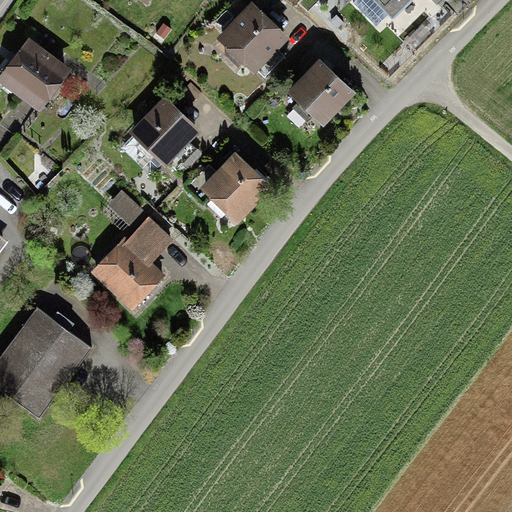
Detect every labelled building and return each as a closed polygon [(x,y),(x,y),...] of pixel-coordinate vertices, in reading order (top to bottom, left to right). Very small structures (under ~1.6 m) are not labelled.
[(373,0),(388,14),(402,0),(373,0)] [(275,46),(284,37),(252,7),(222,38),(264,78),(285,56),(275,46)] [(17,56),(3,78),(39,105),(65,70),(29,43),(18,57),(17,56)] [(322,122),(352,91),(320,61),(303,79),(293,69),(272,91),(282,100),(291,92),(322,122)] [(187,139),(195,130),(164,100),(134,131),(176,171),(197,149),(187,139)] [(237,218),(267,186),(235,157),(219,174),(209,164),(188,186),(198,195),(206,188),(237,218)] [(121,191),(113,200),(132,219),(141,210),(121,191)] [(150,290),(162,277),(147,262),(170,238),(148,217),(96,271),(129,302),(145,285),(150,290)] [(92,347),(37,306),(0,355),(0,388),(39,417),(92,347)]
